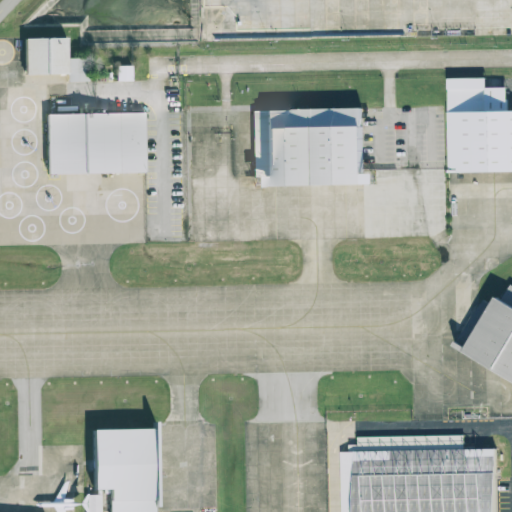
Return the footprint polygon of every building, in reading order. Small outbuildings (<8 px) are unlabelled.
[(24,37),(66,37),(67,57),(86,56),(87,81),(66,82),(66,73),(25,73),(24,37)] [(131,65),(116,65),(116,81),(131,81),(131,65)] [(450,100),(481,100),(482,86),(505,85),(506,106),(511,106),(511,168),(451,168),(450,100)] [(251,107),(369,106),(369,183),(253,186),(251,107)] [(43,113),(144,112),(145,174),(45,175),(43,113)] [(511,381),(453,346),(486,294),(501,303),(510,285),(511,286),(511,381)] [(158,428),(90,430),(91,511),(160,511),(158,448),(158,428)] [(341,511),(341,453),(497,451),(498,511),(341,511)]
